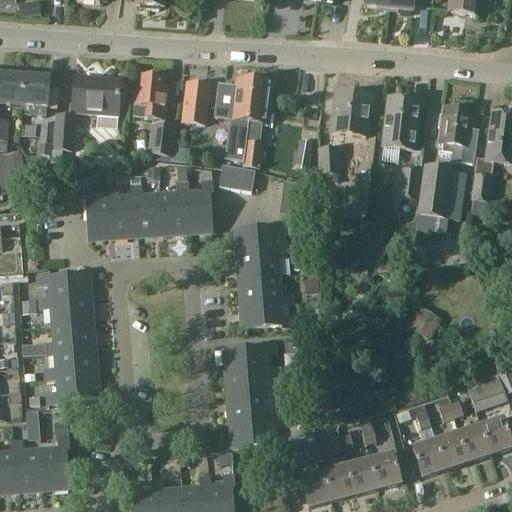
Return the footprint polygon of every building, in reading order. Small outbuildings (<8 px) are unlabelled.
[(0,0),(0,8),(14,6),(13,0),(0,0)] [(136,0),(136,9),(147,9),(148,13),(158,14),(160,10),(163,10),(163,0),(136,0)] [(363,0),(363,10),(389,12),(389,0),(363,0)] [(389,0),(389,12),(390,12),(413,15),(414,6),(415,6),(432,8),(432,7),(432,0),(389,0)] [(448,0),(446,16),(477,20),(479,0),(448,0)] [(230,4),(230,15),(260,16),(261,5),(230,4)] [(146,81),(141,80),(140,97),(133,96),(131,122),(161,124),(164,91),(159,91),(160,82),(157,82),(157,77),(146,77),(146,81)] [(0,79),(0,109),(22,111),(24,81),(0,79)] [(122,83),(73,79),(70,118),(119,122),(122,83)] [(22,111),(21,117),(45,119),(46,112),(47,113),(48,91),(49,83),(24,81),(22,111)] [(217,87),(213,123),(236,125),(236,126),(235,133),(227,132),(224,164),(243,166),(252,86),(235,83),(234,89),(217,87)] [(185,86),(180,127),(205,130),(210,89),(185,86)] [(252,86),(243,168),(242,171),(260,173),(263,148),(256,147),(257,141),(258,142),(260,127),(265,128),(270,88),(252,86)] [(364,141),(369,101),(337,97),(332,137),(364,141)] [(413,154),(419,106),(389,102),(383,150),(413,154)] [(442,111),(437,147),(453,149),(451,160),(450,165),(473,168),(478,134),(471,133),(474,115),(442,111)] [(74,120),(55,118),(52,155),(71,156),(72,144),(75,144),(76,130),(73,129),(74,120)] [(476,162),(471,195),(470,203),(472,204),(470,218),(485,220),(487,207),(488,207),(492,181),(491,181),(493,167),(511,169),(511,120),(491,118),(487,153),(485,153),(483,163),(476,162)] [(0,123),(0,144),(6,145),(7,145),(8,124),(0,123)] [(49,148),(50,127),(41,125),(38,147),(49,148)] [(151,127),(147,159),(155,160),(172,162),(173,154),(175,130),(158,128),(151,127)] [(312,145),(299,143),(295,172),(308,174),(312,145)] [(339,151),(330,151),(317,151),(318,179),(321,179),(340,178),(339,151)] [(0,194),(25,192),(22,159),(0,160),(0,194)] [(422,169),(416,217),(415,220),(416,220),(445,223),(452,176),(452,173),(422,169)] [(221,170),(218,192),(228,193),(232,172),(221,170)] [(400,171),(397,202),(417,205),(421,174),(420,174),(400,171)] [(232,172),(228,193),(239,195),(242,173),(232,172)] [(242,173),(239,195),(250,197),(253,175),(242,173)] [(36,188),(52,186),(51,175),(35,176),(36,188)] [(106,190),(117,189),(117,175),(105,176),(106,190)] [(452,176),(445,223),(460,225),(466,178),(452,176)] [(189,187),(183,188),(186,238),(210,237),(208,198),(213,198),(212,182),(201,183),(202,199),(189,199),(189,187)] [(283,186),(281,196),(303,199),(305,189),(283,186)] [(178,200),(159,201),(161,240),(186,238),(183,188),(177,188),(178,200)] [(117,204),(116,191),(111,191),(113,243),(137,241),(135,190),(130,191),(131,203),(117,204)] [(140,190),(135,190),(137,241),(161,240),(159,201),(141,202),(140,190)] [(92,192),(81,193),(82,206),(86,206),(88,244),(113,243),(111,191),(105,192),(106,204),(93,205),(92,192)] [(281,196),(280,207),(302,209),(303,199),(281,196)] [(302,209),(280,207),(278,218),(300,221),(302,209)] [(445,223),(416,220),(414,233),(444,237),(445,223)] [(318,224),(303,224),(304,240),(305,250),(311,249),(318,249),(318,238),(319,238),(318,224)] [(272,226),(273,232),(234,235),(236,260),(288,255),(287,251),(274,252),(273,237),(285,236),(284,225),(272,226)] [(298,225),(287,226),(287,239),(299,238),(298,225)] [(302,250),(288,252),(289,266),(303,265),(302,250)] [(288,255),(236,260),(238,285),(277,281),(275,262),(288,261),(288,255)] [(88,279),(72,281),(70,269),(48,271),(49,277),(35,278),(36,290),(41,289),(42,302),(37,302),(38,308),(90,304),(88,279)] [(278,299),(277,281),(238,285),(240,309),(278,304),(292,303),(291,298),(278,299)] [(318,282),(304,283),(305,296),(319,295),(318,282)] [(12,286),(2,287),(2,296),(12,295),(12,286)] [(292,303),(278,304),(240,309),(242,333),(281,330),(281,333),(294,332),(294,322),(280,323),(279,308),(292,307),(292,303)] [(35,304),(21,305),(22,318),(36,317),(35,304)] [(90,304),(38,308),(38,314),(49,313),(50,325),(51,331),(92,328),(90,304)] [(317,307),(305,308),(306,318),(318,317),(317,307)] [(419,310),(407,331),(429,344),(441,323),(419,310)] [(7,317),(0,317),(0,329),(9,329),(7,317)] [(92,328),(51,331),(52,349),(41,350),(41,357),(94,352),(92,328)] [(261,346),(262,352),(222,355),(225,379),(277,375),(277,369),(271,370),(269,357),(276,356),(275,345),(261,346)] [(95,377),(94,352),(41,357),(42,361),(47,360),(48,373),(43,373),(43,381),(95,377)] [(511,374),(511,371),(496,377),(496,378),(505,399),(511,395),(511,374)] [(278,382),(277,375),(225,379),(227,404),(268,400),(273,400),(272,382),(278,382)] [(95,377),(43,381),(44,385),(55,384),(56,397),(45,398),(46,409),(59,408),(59,404),(97,401),(95,377)] [(496,378),(488,381),(466,388),(475,416),(507,405),(505,399),(496,378)] [(315,412),(335,408),(332,394),(312,399),(315,412)] [(309,396),(299,397),(300,413),(310,412),(309,396)] [(268,400),(227,404),(229,428),(281,424),(281,415),(269,416),(268,400)] [(38,401),(28,402),(29,409),(39,409),(38,401)] [(449,408),(448,409),(452,422),(462,419),(457,405),(449,408)] [(448,409),(440,411),(438,412),(443,425),(452,422),(448,409)] [(37,415),(25,416),(26,431),(39,430),(37,415)] [(425,415),(416,418),(415,418),(420,433),(430,430),(425,415)] [(511,450),(503,422),(480,430),(490,459),(511,451),(511,450)] [(281,424),(229,428),(231,453),(270,450),(270,453),(284,452),(283,441),(276,441),(275,428),(282,428),(281,424)] [(365,448),(375,446),(370,424),(359,427),(365,448)] [(67,427),(54,428),(55,441),(68,441),(67,427)] [(490,459),(480,430),(457,437),(467,467),(490,459)] [(315,447),(312,435),(288,441),(289,454),(306,449),(315,447)] [(467,467),(457,437),(435,445),(445,474),(467,467)] [(348,438),(339,440),(342,454),(352,451),(348,438)] [(342,454),(339,440),(329,443),(333,456),(342,454)] [(58,442),(58,453),(40,454),(43,495),(67,493),(64,454),(68,454),(67,442),(58,442)] [(21,444),(16,445),(17,458),(19,497),(43,495),(40,454),(22,455),(21,444)] [(0,498),(19,497),(17,458),(16,445),(10,445),(11,456),(0,456),(0,498)] [(445,474),(435,445),(412,452),(422,482),(445,474)] [(315,447),(306,449),(310,462),(319,460),(315,447)] [(369,463),(377,494),(401,487),(393,457),(369,463)] [(369,463),(346,470),(354,500),(377,494),(369,463)] [(354,500),(346,470),(323,476),(331,506),(354,500)] [(308,511),(331,506),(323,476),(300,482),(307,511),(308,511)] [(209,479),(205,479),(207,511),(232,511),(231,491),(234,491),(233,477),(223,478),(224,489),(210,490),(209,479)] [(199,491),(182,493),(183,511),(207,511),(205,479),(198,480),(199,491)] [(162,483),(157,484),(158,511),(183,511),(182,493),(163,494),(162,483)] [(138,485),(127,486),(128,499),(133,499),(134,511),(158,511),(157,484),(151,484),(152,496),(138,497),(138,485)] [(403,490),(316,511),(376,511),(407,504),(403,490)]
